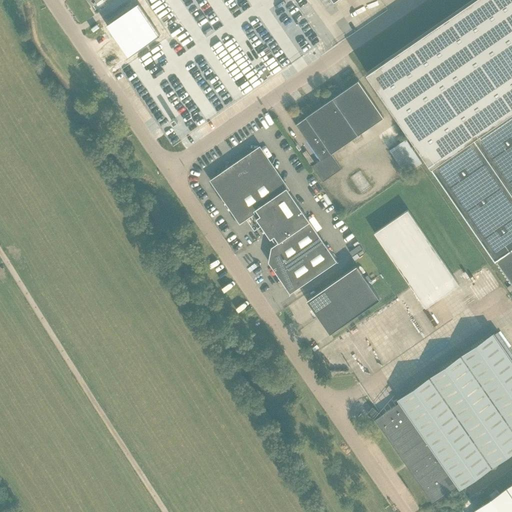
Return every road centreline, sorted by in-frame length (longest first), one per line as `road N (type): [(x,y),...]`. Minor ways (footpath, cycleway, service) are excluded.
road 1 (unclassified): [(403,511),(169,172)]
road 2 (track): [(0,241),(165,511)]
road 3 (unclassified): [(169,172),(416,0)]
road 4 (unclassified): [(169,172),(52,0)]
